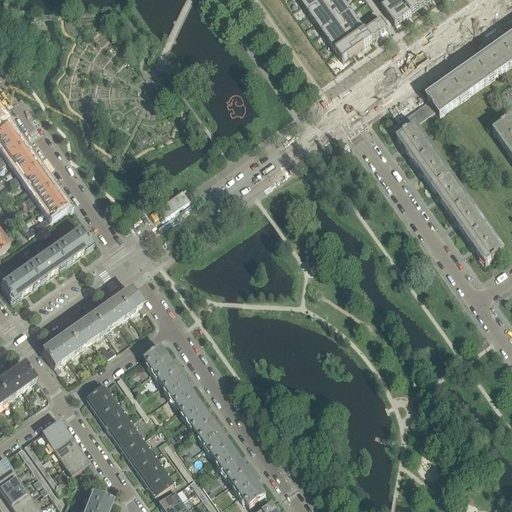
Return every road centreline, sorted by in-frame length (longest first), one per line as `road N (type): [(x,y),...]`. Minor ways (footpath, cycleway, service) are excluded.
road 1 (residential): [(477,305),(346,120)]
road 2 (residential): [(301,511),(174,328)]
road 3 (residential): [(128,264),(0,85)]
road 4 (residential): [(305,141),(128,264)]
road 5 (residential): [(384,84),(505,0)]
road 6 (residential): [(63,406),(174,328)]
road 7 (residential): [(128,264),(20,344)]
road 8 (residential): [(63,406),(136,511)]
